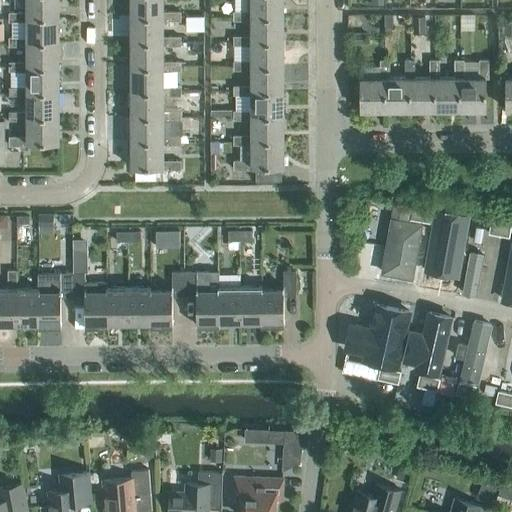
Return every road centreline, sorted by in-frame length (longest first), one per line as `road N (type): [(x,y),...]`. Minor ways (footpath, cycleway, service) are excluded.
road 1 (residential): [(0,358),(326,356)]
road 2 (residential): [(0,194),(67,194),(88,184),(97,165),(98,0)]
road 3 (residential): [(327,283),(511,314)]
road 4 (residential): [(329,143),(511,142)]
road 5 (residential): [(314,511),(326,356)]
road 6 (residential): [(329,143),(328,0)]
road 7 (residential): [(327,283),(329,143)]
